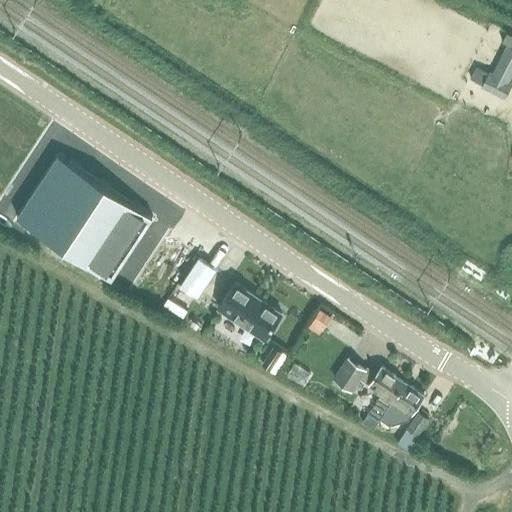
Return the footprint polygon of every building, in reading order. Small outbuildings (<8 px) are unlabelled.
[(511,34),(507,31),(502,41),(508,44),(511,45),(511,34)] [(490,72),(482,86),(504,98),(511,84),(509,83),(511,76),(511,45),(508,44),(492,73),(490,72)] [(478,66),(470,80),(482,86),(490,72),(478,66)] [(57,156),(16,217),(108,278),(149,217),(57,156)] [(197,295),(216,267),(199,256),(181,284),(197,295)] [(265,337),(282,312),(237,282),(220,307),(265,337)] [(321,314),(313,326),(322,332),(330,320),(321,314)] [(274,346),(262,364),(275,373),(287,355),(274,346)] [(361,378),(367,369),(350,358),(336,378),(354,389),(361,378)] [(282,375),(294,378),(297,365),(284,362),(282,375)] [(381,419),(385,413),(394,399),(406,381),(383,366),(371,384),(381,390),(362,421),(374,428),(380,418),(381,419)] [(367,369),(361,378),(368,383),(376,372),(368,367),(367,369)] [(380,418),(378,421),(390,428),(407,423),(409,419),(414,412),(426,394),(406,381),(394,399),(385,413),(381,419),(380,418)] [(419,433),(430,417),(420,410),(409,427),(419,433)]
